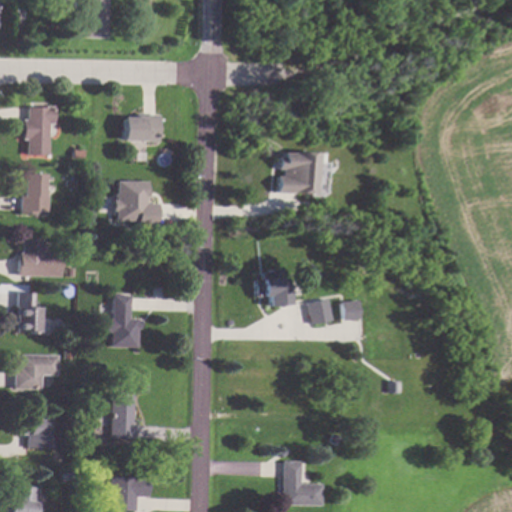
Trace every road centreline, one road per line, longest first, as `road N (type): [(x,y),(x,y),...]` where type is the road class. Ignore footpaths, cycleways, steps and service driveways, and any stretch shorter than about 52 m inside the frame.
road 1 (tertiary): [(195,511),(210,0)]
road 2 (residential): [(492,0),(367,67),(207,79),(0,73)]
